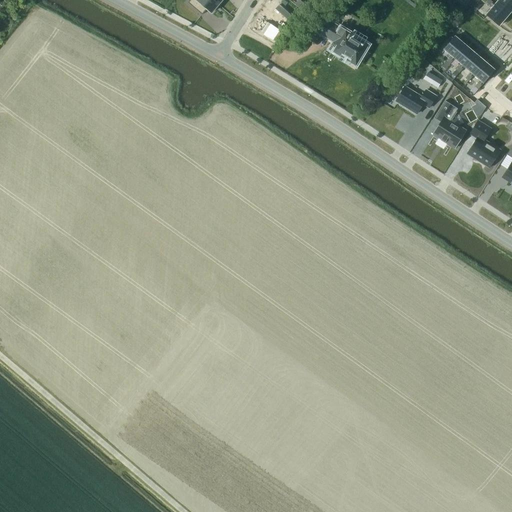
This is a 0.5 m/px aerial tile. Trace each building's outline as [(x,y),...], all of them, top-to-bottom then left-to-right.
[(190,0),(188,3),(202,15),(206,9),(211,13),(218,4),(212,0),(190,0)] [(298,0),(295,5),(297,7),(301,9),(305,5),(298,0)] [(474,0),(472,0),(468,6),(475,12),(481,5),(474,0)] [(492,8),(486,15),(499,26),(507,16),(495,5),(495,4),(490,0),(488,0),(486,2),(492,8)] [(498,0),(495,4),(495,5),(507,16),(511,10),(511,3),(508,0),(498,0)] [(305,5),(301,9),(305,13),(309,8),(305,5)] [(323,18),(315,30),(335,42),(330,49),(347,60),(346,62),(354,67),(367,45),(349,35),(350,33),(334,23),(333,25),(323,18)] [(455,37),(444,49),(451,56),(446,62),(449,65),(455,59),(454,58),(465,45),(455,37)] [(465,45),(454,58),(455,59),(461,64),(455,70),(459,73),(464,67),(464,66),(474,53),(465,45)] [(474,53),(464,66),(464,67),(470,72),(465,78),(469,81),(474,75),(473,74),(484,62),(474,53)] [(484,62),(473,74),(474,75),(480,80),(475,86),(478,89),(484,83),(484,82),(494,70),(484,62)] [(435,77),(431,83),(437,87),(441,81),(435,77)] [(404,87),(396,100),(417,114),(423,104),(429,108),(436,97),(425,90),(421,98),(404,87)] [(441,122),(434,134),(448,142),(447,144),(454,148),(455,147),(465,131),(449,121),(457,109),(445,101),(434,118),(441,122)] [(478,138),(468,154),(490,167),(499,152),(483,142),(490,130),(478,123),(471,134),(478,138)] [(511,162),(503,177),(511,183),(511,162)]
